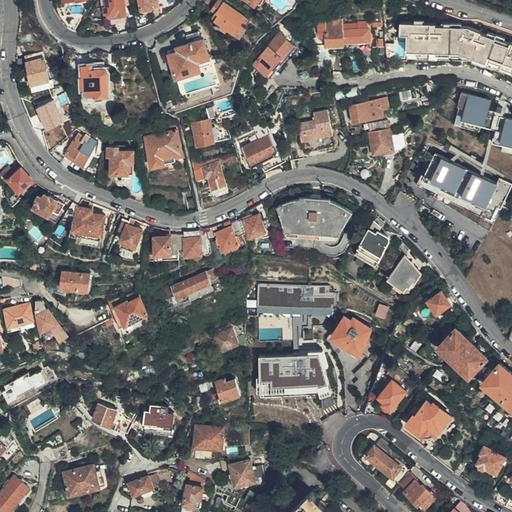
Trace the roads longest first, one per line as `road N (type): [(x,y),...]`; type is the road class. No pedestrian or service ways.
road 1 (residential): [(511,350),(419,236),(344,181),(284,179),(184,221),(82,186)]
road 2 (residential): [(394,511),(350,464),(350,437),(367,427),(388,431),(503,511)]
road 3 (residential): [(82,186),(30,144),(15,110),(7,0)]
road 4 (residential): [(511,93),(485,78),(432,72),(318,87)]
road 5 (residential): [(46,0),(63,31),(90,41),(148,32),(191,0)]
